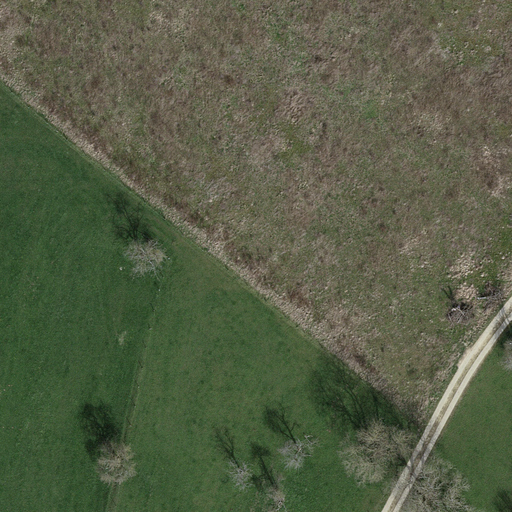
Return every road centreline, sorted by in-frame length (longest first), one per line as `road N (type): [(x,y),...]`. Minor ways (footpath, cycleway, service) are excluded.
road 1 (track): [(0,52),(450,393)]
road 2 (track): [(511,307),(466,364),(387,511)]
